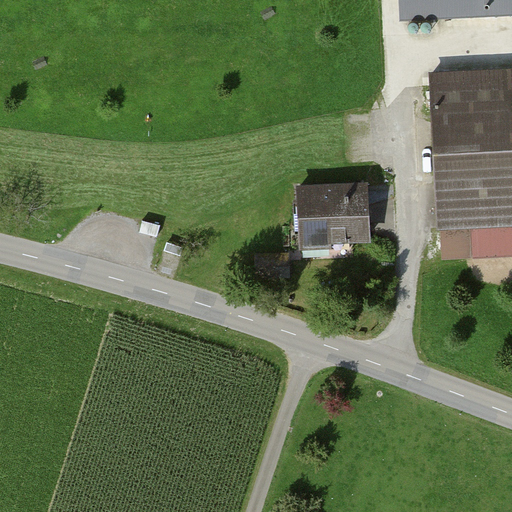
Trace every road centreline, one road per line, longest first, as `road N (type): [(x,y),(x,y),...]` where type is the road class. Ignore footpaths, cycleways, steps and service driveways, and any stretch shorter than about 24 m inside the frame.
road 1 (tertiary): [(511,417),(202,306),(0,251)]
road 2 (track): [(315,344),(261,511)]
